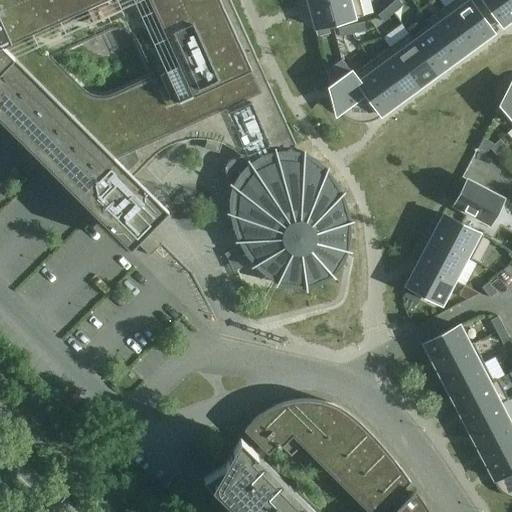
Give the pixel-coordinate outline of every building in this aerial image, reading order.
[(0,0),(0,118),(130,248),(136,242),(150,256),(161,244),(148,230),(168,210),(133,175),(151,158),(157,153),(163,148),(170,145),(177,142),(184,140),(191,139),(199,139),(207,139),(204,149),(219,152),(221,143),(228,146),(235,150),(241,155),(239,158),(240,158),(241,159),(242,160),(243,160),(243,161),(244,161),(245,162),(246,163),(246,164),(247,164),(247,165),(248,167),(253,178),(262,174),(262,173),(262,172),(262,171),(262,170),(262,169),(262,168),(263,167),(263,166),(264,166),(264,165),(265,165),(265,164),(266,164),(267,164),(268,164),(269,163),(269,164),(270,164),(271,164),(272,164),(273,165),(274,165),(274,166),(275,166),(275,167),(275,168),(285,163),(283,158),(285,152),(286,150),(296,145),(229,0),(0,0)] [(358,0),(338,0),(310,8),(315,28),(328,25),(363,16),(358,0)] [(398,0),(395,0),(389,5),(395,12),(403,5),(398,0)] [(468,0),(454,0),(447,5),(476,45),(493,33),(490,29),(492,28),(471,0),(470,0),(469,1),(468,0)] [(511,0),(471,0),(492,28),(500,22),(503,26),(511,19),(511,0)] [(389,5),(378,15),(383,22),(395,12),(389,5)] [(447,5),(428,19),(458,59),(476,45),(447,5)] [(428,25),(413,36),(440,72),(458,59),(428,19),(425,21),(428,25)] [(363,22),(353,25),(355,33),(365,31),(363,22)] [(315,28),(315,29),(317,37),(330,33),(328,25),(315,28)] [(353,25),(338,29),(340,37),(355,33),(353,25)] [(408,33),(392,46),(421,86),(440,72),(413,36),(411,37),(408,33)] [(392,46),(373,59),(403,99),(421,86),(392,46)] [(373,59),(355,73),(384,113),(403,99),(373,59)] [(350,71),(329,86),(333,101),(334,103),(334,105),(335,107),(336,108),(338,110),(339,112),(340,113),(342,115),(343,116),(345,117),(347,119),(349,120),(351,120),(353,121),(355,122),(357,122),(359,123),(361,123),(363,123),(365,123),(367,122),(369,122),(371,122),(373,121),(375,120),(377,119),(379,118),(381,117),(383,115),(383,114),(384,113),(355,73),(353,74),(350,71)] [(511,85),(511,86),(510,88),(507,93),(500,106),(511,119),(511,85)] [(483,139),(478,149),(485,152),(490,148),(494,144),(483,139)] [(494,144),(490,148),(496,155),(505,146),(500,140),(494,144)] [(275,168),(275,167),(275,166),(274,166),(274,165),(273,165),(272,164),(271,164),(270,164),(269,164),(269,163),(268,164),(267,164),(266,164),(265,164),(265,165),(264,165),(264,166),(263,166),(263,167),(262,168),(262,169),(262,170),(262,171),(262,172),(262,173),(262,174),(253,178),(248,167),(247,165),(247,164),(246,164),(246,163),(245,162),(244,161),(243,161),(243,160),(242,160),(241,159),(240,158),(239,158),(238,159),(235,159),(232,159),(230,161),(228,163),(226,166),(225,168),(225,171),(226,174),(227,176),(229,179),(230,181),(233,183),(235,185),(238,186),(240,186),(239,192),(239,195),(239,201),(240,206),(233,207),(234,211),(235,219),(237,223),(240,230),(242,234),(246,240),(248,243),(251,246),(255,250),(250,255),(253,258),(256,261),(259,263),(262,265),(266,267),(269,269),(273,270),(278,272),(275,277),(282,280),(290,282),(298,283),(306,282),(314,280),(322,277),(328,272),(334,267),(339,260),(343,253),(345,245),(339,244),(342,237),(344,230),(345,223),(345,216),(344,209),(344,207),(343,206),(341,205),(339,204),(337,204),(336,195),(333,187),(329,180),(324,172),(318,166),(316,165),(315,164),(313,164),(311,165),(309,166),(305,162),(300,159),(296,156),(285,152),(283,158),(285,163),(275,168)] [(503,199),(467,180),(454,206),(489,224),(503,199)] [(471,259),(483,236),(444,215),(431,239),(466,257),(471,259)] [(454,280),(466,257),(431,239),(419,262),(454,280)] [(454,280),(419,262),(406,286),(442,304),(454,280)] [(488,282),(482,288),(485,291),(490,298),(497,292),(488,282)] [(459,295),(467,300),(479,293),(464,286),(459,295)] [(498,316),(490,320),(496,331),(504,328),(498,316)] [(459,326),(424,344),(434,364),(473,343),(469,345),(459,326)] [(504,328),(496,331),(502,343),(510,339),(504,328)] [(434,364),(444,383),(483,362),(473,343),(434,364)] [(493,381),(483,362),(444,383),(454,402),(498,379),(497,379),(493,381)] [(454,402),(464,421),(508,399),(498,379),(454,402)] [(212,487),(237,511),(430,511),(415,489),(392,511),(380,511),(410,482),(400,468),(388,453),(375,438),(369,431),(362,424),(354,418),(347,412),(339,406),(334,404),(330,402),(325,401),(320,400),(315,399),(310,398),(305,398),(300,398),(295,399),(290,400),(285,401),(280,403),(275,405),(271,407),(266,409),(262,412),(258,415),(254,419),(251,422),(247,426),(244,430),(268,454),(275,446),(276,446),(279,449),(281,447),(291,456),(298,449),(302,445),(315,459),(368,511),(314,511),(240,438),(212,487)] [(508,399),(464,421),(474,440),(509,422),(500,404),(508,400),(508,399)] [(511,420),(509,422),(474,440),(484,460),(511,444),(511,420)] [(494,478),(511,468),(511,444),(484,460),(494,478)] [(511,468),(494,478),(496,486),(497,488),(498,489),(500,491),(501,493),(503,494),(505,495),(507,496),(508,497),(510,498),(511,498),(511,468)]
